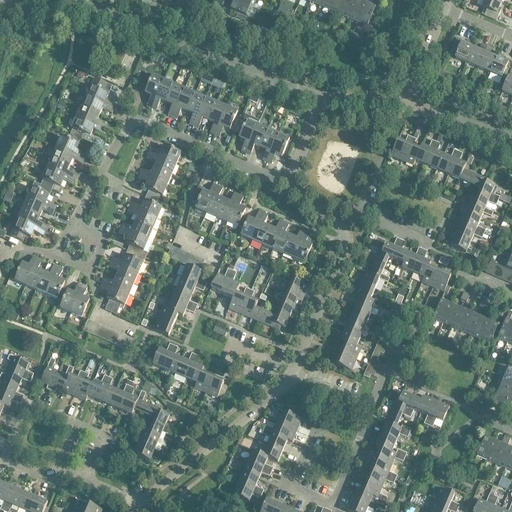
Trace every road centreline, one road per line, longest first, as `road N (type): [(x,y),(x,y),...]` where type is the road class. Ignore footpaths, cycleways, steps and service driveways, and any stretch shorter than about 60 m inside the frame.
road 1 (residential): [(323,98),(66,0)]
road 2 (residential): [(373,404),(333,503),(290,486),(331,387)]
road 3 (residential): [(72,226),(130,115),(210,151)]
road 4 (residential): [(138,502),(287,388),(294,372)]
road 5 (residential): [(51,479),(3,458),(26,403),(75,424)]
road 6 (residential): [(294,372),(349,238)]
road 7 (residential): [(219,257),(176,237),(210,151)]
